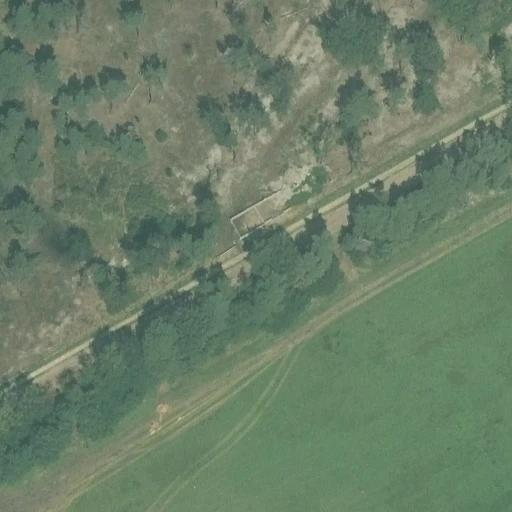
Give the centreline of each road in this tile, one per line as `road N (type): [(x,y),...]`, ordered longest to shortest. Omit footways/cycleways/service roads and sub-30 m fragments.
road 1 (track): [(511,121),(0,411)]
road 2 (track): [(288,247),(240,149),(189,73),(114,0)]
